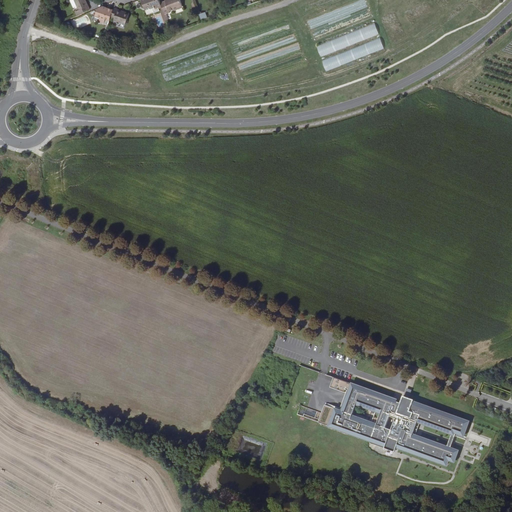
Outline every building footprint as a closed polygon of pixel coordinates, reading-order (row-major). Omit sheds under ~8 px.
[(77,13),(80,11),(74,0),(71,0),(71,1),(77,13)] [(77,13),(78,16),(91,10),(85,0),(74,0),(80,11),(77,13)] [(162,4),(161,3),(160,0),(142,0),(147,10),(150,9),(153,10),(155,9),(156,13),(161,11),(160,9),(163,8),(162,4)] [(183,6),(180,0),(168,0),(166,1),(166,2),(162,4),(163,8),(166,15),(171,13),(170,11),(183,6)] [(114,10),(104,7),(99,9),(96,17),(100,18),(99,23),(104,25),(106,20),(111,22),(112,17),(114,10)] [(130,14),(115,9),(114,10),(112,17),(115,19),(115,21),(127,25),(130,14)] [(375,24),(316,45),(320,56),(379,35),(375,24)] [(325,70),(384,50),(380,39),(321,59),(325,70)] [(385,452),(394,455),(396,451),(447,469),(449,463),(454,465),(459,452),(413,436),(417,425),(455,438),(455,436),(463,439),(469,422),(403,398),(402,403),(351,384),(341,412),(324,406),(318,424),(334,430),(334,431),(386,450),(385,452)]
